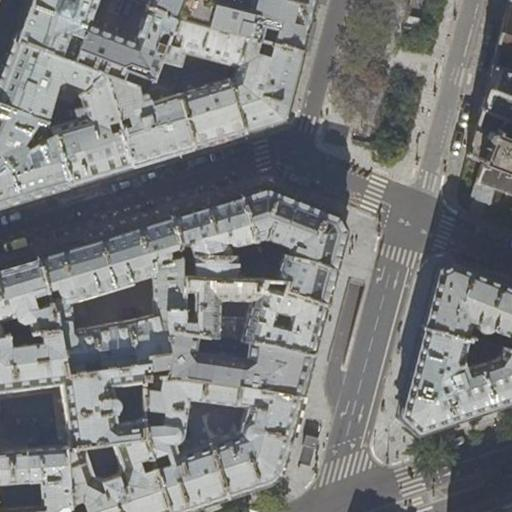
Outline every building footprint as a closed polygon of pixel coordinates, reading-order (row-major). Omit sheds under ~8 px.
[(130,165),(102,72),(146,89),(152,74),(174,17),(129,0),(25,0),(0,68),(0,103),(42,119),(47,122),(51,128),(68,183),(100,174),(130,165)] [(129,0),(174,17),(180,0),(129,0)] [(180,0),(174,17),(300,50),(311,11),(313,0),(180,0)] [(511,2),(507,0),(489,68),(488,69),(486,74),(488,76),(485,86),(483,96),(481,97),(479,102),(480,103),(466,155),(475,159),(477,159),(482,161),(475,180),(469,198),(490,205),(497,188),(511,194),(511,203),(509,211),(511,211),(511,2)] [(291,85),(300,50),(174,17),(152,74),(173,82),(205,72),(226,77),(230,63),(235,65),(232,75),(227,78),(244,130),(268,123),(282,118),(291,85)] [(192,146),(173,82),(152,74),(146,89),(102,72),(130,165),(142,161),(185,148),(192,146)] [(226,77),(205,72),(173,82),(192,146),(238,132),(244,130),(227,78),(226,77)] [(0,204),(68,183),(51,128),(47,122),(42,119),(0,103),(0,204)] [(342,229),(336,216),(265,188),(257,190),(240,195),(253,239),(263,236),(287,246),(285,248),(285,251),(286,252),(286,255),(274,251),(270,262),(257,255),(251,278),(284,279),(281,289),(323,303),(335,259),(342,229)] [(253,239),(240,195),(210,204),(169,216),(176,243),(185,241),(189,253),(179,253),(181,276),(251,278),(257,255),(256,253),(253,239)] [(184,309),(181,276),(179,253),(176,243),(169,216),(151,222),(103,236),(56,250),(36,256),(45,287),(54,285),(56,291),(59,294),(53,296),(52,292),(47,294),(56,326),(69,372),(87,370),(85,361),(101,359),(103,367),(146,361),(146,352),(168,352),(167,328),(164,309),(184,309)] [(45,287),(36,256),(8,265),(0,267),(0,335),(18,331),(18,327),(11,328),(9,318),(14,316),(15,320),(20,318),(26,319),(28,331),(56,326),(47,294),(45,287)] [(511,285),(507,283),(450,261),(436,268),(430,292),(421,325),(478,341),(479,335),(476,329),(474,329),(475,325),(477,329),(480,330),(485,331),(488,329),(507,335),(503,348),(511,350),(511,285)] [(318,325),(320,314),(323,303),(281,289),(284,279),(251,278),(181,276),(184,309),(164,309),(167,328),(267,342),(310,354),(318,325)] [(398,415),(416,433),(472,414),(511,400),(511,350),(503,348),(500,347),(492,345),(478,341),(421,325),(405,386),(398,415)] [(69,372),(56,326),(28,331),(18,331),(0,335),(0,390),(59,383),(68,447),(143,439),(143,378),(147,377),(146,361),(103,367),(87,370),(69,372)] [(309,360),(310,354),(267,342),(167,328),(168,352),(146,352),(146,361),(147,377),(176,375),(258,386),(299,396),(309,360)] [(500,347),(502,340),(494,338),(492,345),(500,347)] [(270,481),(279,471),(287,443),(299,396),(258,386),(176,375),(147,377),(143,378),(143,439),(167,511),(177,511),(178,511),(270,481)] [(315,448),(317,438),(305,435),(302,444),(315,448)] [(68,511),(167,511),(143,439),(68,447),(64,448),(68,511)] [(68,511),(64,448),(0,452),(0,482),(10,481),(12,506),(0,507),(0,511),(68,511)]
